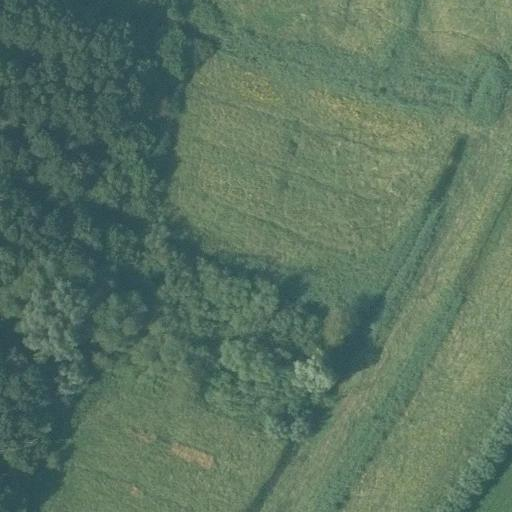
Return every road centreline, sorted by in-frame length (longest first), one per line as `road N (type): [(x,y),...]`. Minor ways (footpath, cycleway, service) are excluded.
road 1 (track): [(284,511),(408,325),(511,111)]
road 2 (track): [(511,70),(482,39),(388,27),(280,38),(188,7),(124,0)]
